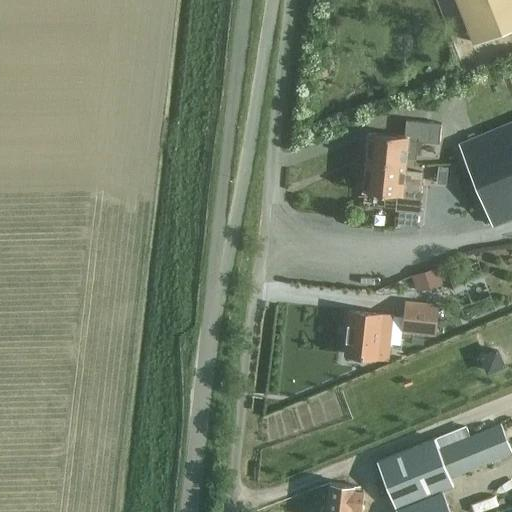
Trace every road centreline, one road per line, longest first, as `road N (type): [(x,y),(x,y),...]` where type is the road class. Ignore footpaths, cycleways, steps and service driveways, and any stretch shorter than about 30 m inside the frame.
road 1 (residential): [(226,511),(289,0)]
road 2 (unclassified): [(211,287),(242,178),(273,0)]
road 3 (tertiary): [(247,0),(211,287)]
road 4 (unknown): [(259,250),(384,245),(511,224)]
road 5 (tertiary): [(186,511),(211,287)]
